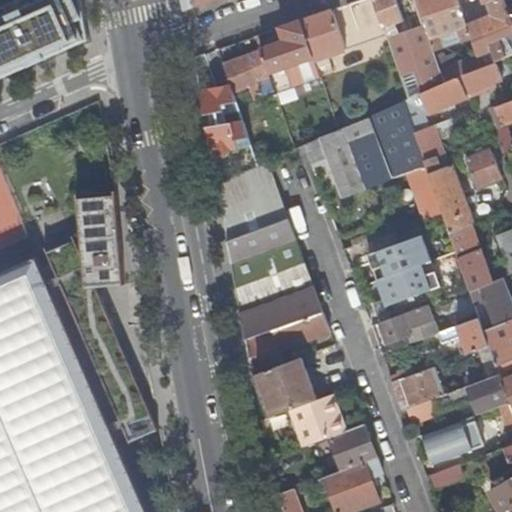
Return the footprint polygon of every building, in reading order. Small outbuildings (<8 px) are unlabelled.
[(0,0),(0,78),(88,40),(87,32),(81,0),(0,0)] [(181,0),(184,9),(188,8),(211,0),(210,0),(181,0)] [(396,0),(372,0),(383,28),(403,21),(396,0)] [(396,0),(403,21),(383,28),(408,99),(440,85),(445,82),(440,69),(434,51),(416,0),(396,0)] [(458,0),(416,0),(434,51),(443,47),(438,35),(458,28),(463,40),(472,37),(468,28),(458,0)] [(483,0),(485,4),(488,3),(493,14),(498,15),(468,28),(472,37),(477,54),(478,56),(491,51),(496,61),(504,57),(511,53),(511,51),(506,34),(511,31),(511,18),(505,0),(483,0)] [(314,15),(300,20),(316,64),(348,53),(332,9),(314,15)] [(261,50),(275,91),(275,94),(321,78),(316,64),(300,20),(279,28),(284,41),(260,49),(261,50)] [(223,64),(230,85),(232,93),(249,87),(254,98),(275,91),(261,50),(223,64)] [(440,69),(445,82),(463,75),(482,66),(478,56),(477,54),(440,69)] [(463,75),(465,82),(470,92),(503,78),(496,61),(482,66),(463,75)] [(440,85),(408,99),(404,101),(415,132),(425,129),(417,107),(425,104),(429,114),(467,97),(461,83),(465,82),(463,75),(445,82),(440,85)] [(230,85),(199,90),(204,121),(210,153),(217,151),(225,156),(228,148),(237,147),(235,139),(248,137),(242,120),(225,123),(221,104),(235,102),(232,93),(230,85)] [(511,100),(495,107),(503,126),(506,125),(511,122),(511,100)] [(404,101),(371,115),(393,178),(406,173),(426,165),(415,132),(404,101)] [(371,115),(319,138),(326,156),(342,196),(393,178),(371,115)] [(453,118),(435,125),(442,142),(459,135),(453,118)] [(415,132),(426,165),(443,213),(449,232),(471,223),(474,221),(454,163),(441,168),(437,157),(446,154),(442,142),(435,125),(425,129),(415,132)] [(506,125),(503,126),(497,128),(501,138),(510,134),(506,125)] [(511,140),(510,134),(501,138),(507,155),(511,167),(511,140)] [(237,147),(251,145),(248,137),(235,139),(237,147)] [(319,138),(303,145),(310,163),(326,156),(319,138)] [(490,149),(488,143),(464,152),(466,158),(490,149)] [(490,149),(466,158),(477,186),(501,178),(490,149)] [(226,241),(288,218),(267,162),(216,183),(226,241)] [(426,165),(406,173),(423,220),(443,213),(426,165)] [(37,256),(0,272),(0,511),(150,511),(121,444),(130,440),(131,443),(160,431),(108,313),(97,288),(125,285),(123,261),(117,195),(78,199),(82,243),(77,245),(75,241),(47,253),(52,265),(43,269),(37,256)] [(241,315),(245,339),(322,312),(288,218),(226,241),(236,288),(268,277),(277,302),(241,315)] [(490,275),(471,223),(449,232),(470,289),(471,291),(492,282),(490,275)] [(496,237),(511,230),(511,224),(494,231),(496,237)] [(511,274),(511,273),(511,230),(496,237),(508,268),(511,274)] [(441,285),(423,234),(369,254),(387,305),(441,285)] [(501,278),(511,274),(508,268),(490,275),(492,282),(501,278)] [(236,288),(241,315),(277,302),(268,277),(236,288)] [(511,314),(511,303),(501,278),(492,282),(471,291),(475,303),(485,300),(494,322),(511,314)] [(410,336),(412,343),(438,333),(428,305),(380,322),(387,344),(410,336)] [(248,357),(252,375),(257,373),(283,364),(278,350),(330,332),(322,312),(245,339),(248,357)] [(464,343),(467,354),(478,350),(490,345),(485,331),(480,317),(438,333),(444,350),(464,343)] [(511,358),(511,337),(506,322),(485,331),(490,345),(498,365),(511,358)] [(498,365),(490,345),(478,350),(488,379),(501,374),(498,365)] [(335,346),(316,351),(321,370),(340,366),(335,346)] [(273,416),(290,410),(317,400),(301,357),(283,364),(257,373),(273,416)] [(408,368),(426,362),(424,357),(406,363),(408,368)] [(390,376),(392,382),(428,368),(426,362),(408,368),(397,372),(397,374),(390,376)] [(392,382),(402,410),(407,408),(434,399),(445,394),(434,367),(428,368),(392,382)] [(473,399),(478,414),(500,406),(511,402),(503,380),(501,374),(488,379),(445,394),(434,399),(438,411),(473,399)] [(511,405),(511,376),(503,380),(511,402),(511,405)] [(290,410),(304,448),(330,437),(345,431),(331,395),(317,400),(290,410)] [(434,399),(407,408),(413,424),(439,414),(438,411),(434,399)] [(509,433),(511,432),(511,405),(511,402),(500,406),(509,433)] [(473,416),(423,434),(433,463),(483,445),(473,416)] [(345,431),(330,437),(342,470),(376,457),(364,424),(345,431)] [(500,511),(511,511),(511,444),(506,447),(511,462),(511,479),(490,493),(500,511)] [(342,470),(324,477),(337,511),(344,511),(378,499),(371,479),(383,474),(376,457),(342,470)] [(472,459),(431,475),(435,488),(478,470),(472,459)] [(301,511),(293,488),(278,494),(284,511),(301,511)] [(397,511),(394,502),(370,511),(397,511)]
